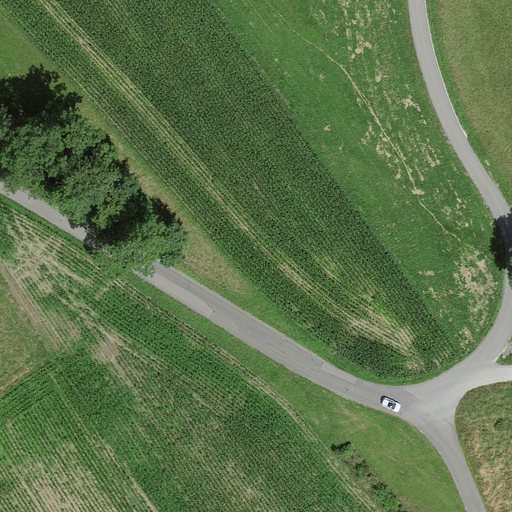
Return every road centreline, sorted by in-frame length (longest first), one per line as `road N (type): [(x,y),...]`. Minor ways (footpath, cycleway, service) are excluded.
road 1 (residential): [(436,395),(360,389),(174,272),(0,184)]
road 2 (residential): [(421,0),(425,53),(501,231),(509,285),(483,360),(436,395)]
road 3 (residential): [(483,511),(436,395)]
